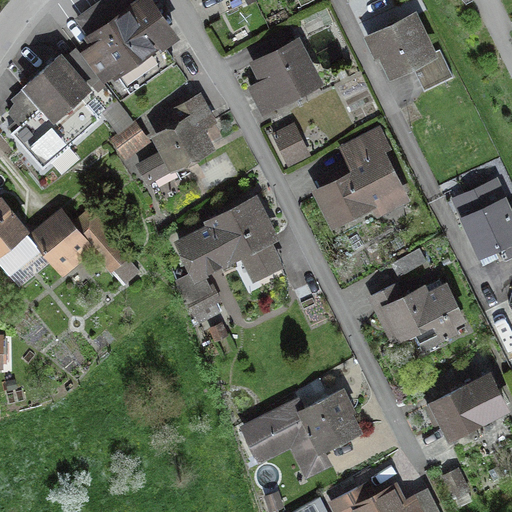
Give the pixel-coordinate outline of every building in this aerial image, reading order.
[(94,45),(84,52),(120,98),(173,60),(159,42),(172,32),(149,0),(102,0),(76,19),(94,45)] [(366,38),(372,51),(379,47),(391,72),(410,63),(408,58),(427,49),(411,16),(366,38)] [(314,79),(294,42),(259,60),(264,69),(256,73),(260,81),(248,87),(258,108),(314,79)] [(114,100),(91,70),(78,81),(57,57),(21,88),(38,107),(9,133),(41,169),(97,119),(96,117),(114,100)] [(436,62),(412,73),(418,85),(442,74),(436,62)] [(198,129),(211,121),(197,96),(170,110),(177,123),(154,136),(163,151),(137,165),(146,180),(208,147),(198,129)] [(15,121),(23,114),(13,102),(7,112),(15,121)] [(122,154),(144,138),(133,122),(110,139),(122,154)] [(285,163),(304,154),(290,127),(272,136),(285,163)] [(377,130),(349,144),(356,160),(322,177),(325,185),(315,190),(333,224),(399,190),(379,149),(386,146),(377,130)] [(454,200),(479,252),(511,236),(511,224),(493,183),(454,200)] [(265,240),(271,237),(251,198),(208,220),(211,225),(177,242),(194,276),(240,253),(253,278),(278,265),(265,240)] [(0,264),(7,273),(37,248),(23,231),(24,230),(0,200),(0,264)] [(70,275),(103,251),(75,214),(43,238),(70,275)] [(391,263),(398,276),(424,261),(417,249),(391,263)] [(400,297),(393,284),(369,296),(377,310),(386,305),(401,335),(413,329),(422,347),(446,335),(444,332),(461,323),(443,287),(424,297),(419,288),(400,297)] [(191,313),(218,300),(211,285),(184,299),(191,313)] [(214,338),(223,334),(219,325),(210,329),(214,338)] [(425,406),(434,424),(440,420),(455,448),(477,437),(470,423),(483,417),(474,400),(489,392),(483,379),(468,387),(467,385),(425,406)] [(347,403),(340,390),(301,410),(300,410),(309,430),(319,449),(356,431),(343,405),(347,403)] [(309,430),(300,410),(301,410),(296,399),(259,418),(259,419),(243,427),(258,458),(279,448),(277,445),(309,430)] [(466,491),(455,469),(441,476),(452,497),(466,491)] [(437,511),(426,490),(399,504),(391,487),(373,497),(366,482),(330,501),(335,511),(345,511),(352,509),(353,511),(437,511)]
